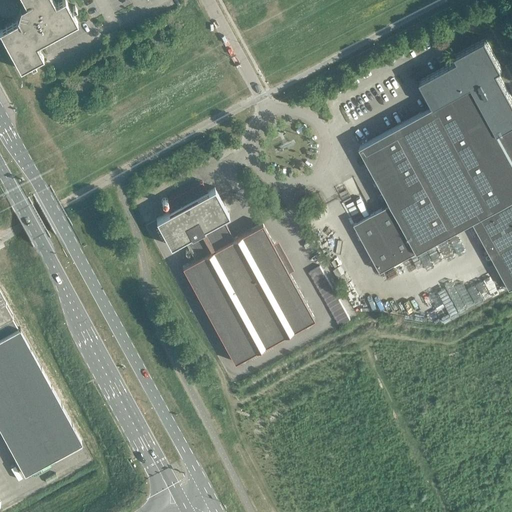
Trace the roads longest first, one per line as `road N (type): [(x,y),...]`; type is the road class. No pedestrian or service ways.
road 1 (secondary): [(210,498),(0,115)]
road 2 (secondary): [(0,166),(182,502)]
road 3 (residential): [(267,118),(251,151),(258,171),(276,184),(298,184),(316,172),(324,154),(317,126)]
road 4 (residential): [(209,0),(267,118)]
